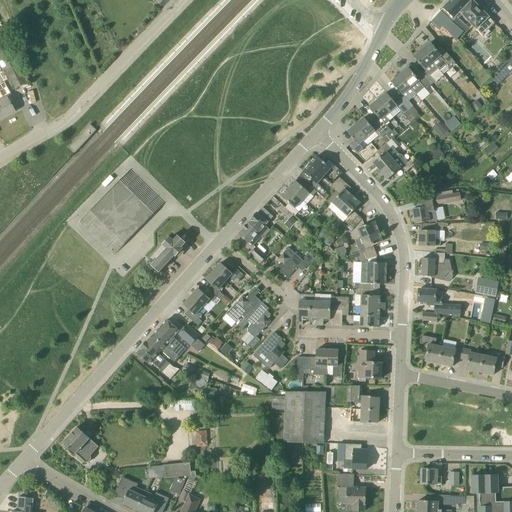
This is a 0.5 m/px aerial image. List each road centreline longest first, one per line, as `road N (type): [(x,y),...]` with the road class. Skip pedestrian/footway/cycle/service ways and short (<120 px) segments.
road 1 (motorway): [(0,364),(355,0)]
road 2 (motorway): [(318,0),(0,327)]
road 3 (residential): [(22,463),(219,241)]
road 4 (unclassified): [(0,161),(63,123),(182,0)]
road 5 (residential): [(403,337),(406,273),(396,228),(317,134)]
road 6 (residential): [(317,134),(350,95),(404,0)]
road 7 (residential): [(219,241),(317,134)]
